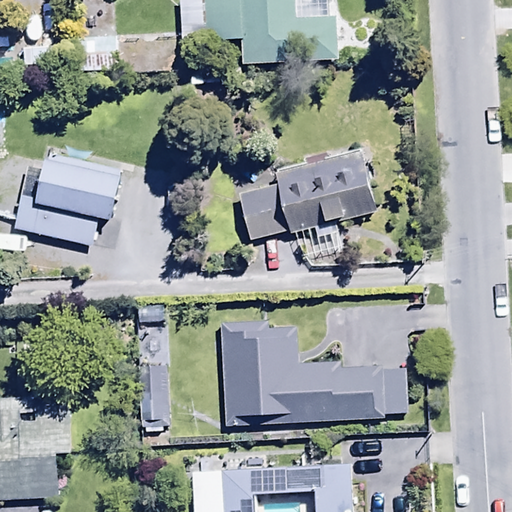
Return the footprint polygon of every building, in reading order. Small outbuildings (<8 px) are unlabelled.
[(325,2),(296,3),(295,0),(203,0),(203,1),(177,2),(179,48),(242,45),(243,70),(335,66),(333,22),(326,23),(325,2)] [(115,42),(74,43),(76,77),(116,76),(115,42)] [(239,197),(250,244),(375,216),(361,153),(272,173),(276,189),(239,197)] [(13,235),(91,250),(96,223),(111,226),(121,173),(47,159),(39,203),(20,200),(13,235)] [(219,327),(223,430),(383,423),(383,420),(408,419),(406,370),(340,373),(340,367),(294,369),(292,335),(267,336),(267,325),(219,327)] [(169,427),(166,360),(137,361),(140,428),(169,427)] [(0,504),(68,502),(64,407),(32,408),(32,401),(0,402),(0,504)] [(351,511),(349,466),(191,474),(193,511),(351,511)]
